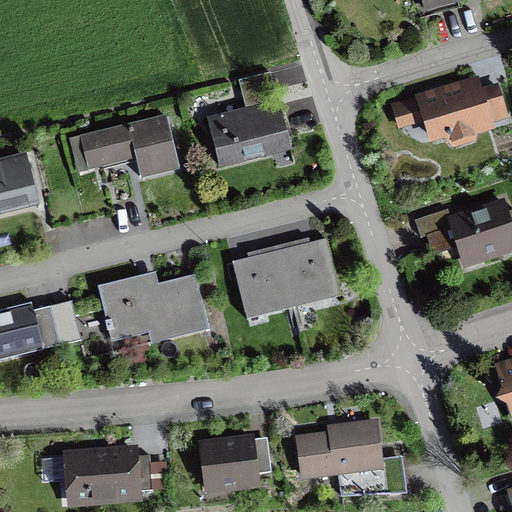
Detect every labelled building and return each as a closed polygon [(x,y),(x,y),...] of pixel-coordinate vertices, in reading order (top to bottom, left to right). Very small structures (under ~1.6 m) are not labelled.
[(421,0),(424,12),(473,0),(421,0)] [(276,91),(271,72),(239,80),(246,108),(207,118),(220,168),(293,150),(280,100),(262,104),(260,95),(276,91)] [(510,117),(499,83),(482,88),(478,76),(390,104),(399,130),(422,122),(430,145),(446,140),(449,150),(479,141),(477,135),(495,130),(493,122),(510,117)] [(181,170),(166,114),(69,139),(78,174),(102,167),(103,170),(136,161),(141,180),(181,170)] [(26,153),(0,159),(0,215),(40,206),(26,153)] [(511,211),(509,212),(504,198),(450,216),(448,210),(415,221),(421,239),(426,237),(433,256),(437,255),(439,261),(459,255),(464,270),(511,253),(511,211)] [(245,312),(338,289),(326,239),(306,244),(253,257),(233,263),(245,312)] [(159,284),(156,272),(98,286),(112,344),(149,335),(152,346),(210,332),(196,275),(159,284)] [(50,306),(60,346),(81,341),(72,301),(50,306)] [(60,346),(50,306),(34,310),(32,303),(0,310),(0,362),(43,352),(43,350),(60,346)] [(507,407),(511,421),(511,358),(494,364),(501,389),(496,401),(507,407)] [(379,420),(327,426),(327,432),(296,436),(301,482),(338,478),(341,499),(407,492),(403,457),(383,459),(379,420)] [(255,434),(198,441),(205,497),(261,490),(260,475),(272,473),(268,438),(255,439),(255,434)] [(151,463),(150,455),(140,456),(139,446),(63,451),(67,511),(91,511),(91,506),(143,503),(143,500),(156,499),(156,490),(169,489),(168,462),(151,463)] [(24,487),(36,477),(25,464),(12,474),(24,487)]
